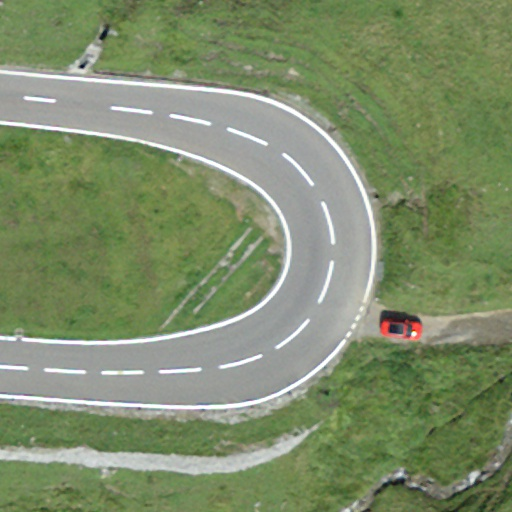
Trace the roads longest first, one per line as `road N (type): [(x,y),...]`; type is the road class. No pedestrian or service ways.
road 1 (primary): [(0,367),(182,373),(249,364),(302,330),(323,304),(333,262),(322,195),(289,157),(261,140),(190,120),(0,97)]
road 2 (track): [(511,326),(444,333),(323,304)]
